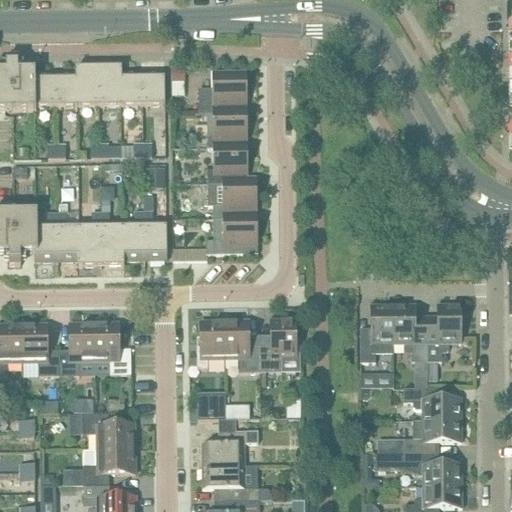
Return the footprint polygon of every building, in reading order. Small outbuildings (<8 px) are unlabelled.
[(99,70),(75,70),(75,75),(77,75),(78,108),(99,108),(99,70)] [(121,70),(99,70),(99,108),(121,108),(121,74),(121,70)] [(183,71),(173,71),(173,83),(183,83),(183,71)] [(0,113),(36,113),(35,109),(35,75),(35,73),(16,73),(16,76),(8,76),(8,73),(0,73),(0,113)] [(121,74),(121,108),(142,108),(142,74),(121,74)] [(164,74),(142,74),(142,108),(165,107),(164,74)] [(35,75),(35,109),(56,109),(56,75),(35,75)] [(75,75),(56,75),(56,109),(78,108),(77,75),(75,75)] [(221,116),(221,115),(221,103),(247,103),(246,79),(212,80),(212,91),(198,91),(199,117),(212,117),(221,116)] [(212,117),(207,117),(207,138),(208,153),(213,153),(213,152),(222,151),(222,150),(221,138),(247,138),(247,115),(221,115),(221,116),(212,117)] [(100,162),(100,146),(91,146),(92,162),(100,162)] [(108,146),(100,146),(100,162),(108,161),(108,146)] [(143,161),(143,146),(135,146),(135,161),(143,161)] [(151,146),(143,146),(143,161),(151,161),(151,146)] [(57,162),(57,147),(48,147),(48,162),(57,162)] [(65,147),(57,147),(57,162),(65,161),(65,147)] [(213,152),(213,153),(213,173),(208,173),(209,187),(222,187),(222,186),(222,174),(247,173),(247,150),(222,150),(222,151),(213,152)] [(17,151),(17,159),(27,159),(27,151),(17,151)] [(14,170),(14,181),(27,182),(27,170),(14,170)] [(161,172),(147,172),(147,188),(161,188),(161,172)] [(222,187),(209,187),(208,187),(208,209),(212,209),(213,223),(231,223),(231,221),(231,209),(257,209),(256,185),(222,186),(222,187)] [(152,200),(144,200),(144,215),(153,215),(152,200)] [(109,202),(101,202),(101,216),(110,216),(109,202)] [(18,255),(35,255),(38,255),(38,230),(37,215),(0,215),(0,255),(10,255),(10,252),(18,252),(18,255)] [(66,216),(57,216),(58,264),(78,264),(80,264),(79,230),(79,215),(66,216)] [(135,229),(122,229),(123,264),(124,264),(144,263),(144,215),(135,215),(135,229)] [(153,215),(144,215),(144,263),(167,263),(166,229),(153,229),(153,215)] [(38,255),(35,255),(35,265),(58,264),(57,216),(49,216),(38,216),(38,230),(38,255)] [(80,264),(78,264),(78,269),(101,269),(101,216),(92,216),(92,230),(79,230),(80,264)] [(110,216),(101,216),(101,269),(124,268),(124,264),(123,264),(122,229),(110,229),(110,216)] [(231,223),(213,223),(213,245),(206,245),(206,258),(257,257),(257,256),(238,256),(237,244),(257,244),(257,221),(231,221),(231,223)] [(371,336),(360,336),(360,366),(375,366),(375,357),(393,356),(393,347),(393,308),(371,308),(371,336)] [(414,308),(393,308),(393,347),(404,347),(404,353),(407,356),(411,356),(411,366),(426,365),(426,336),(414,336),(414,308)] [(438,336),(426,336),(426,365),(427,365),(433,365),(437,365),(439,365),(438,356),(446,356),(449,353),(448,347),(460,347),(460,308),(437,308),(438,336)] [(260,348),(260,375),(299,374),(299,375),(300,375),(300,343),(295,343),(295,323),(270,323),(271,348),(260,348)] [(225,362),(225,324),(200,325),(200,350),(196,350),(197,372),(208,372),(208,363),(225,362)] [(248,324),(225,324),(225,362),(239,362),(239,376),(260,375),(260,348),(248,348),(248,324)] [(95,366),(94,326),(69,327),(69,353),(59,353),(60,380),(80,380),(80,367),(95,366)] [(94,326),(95,366),(110,366),(110,378),(131,378),(130,352),(119,352),(118,326),(94,326)] [(23,368),(23,327),(0,327),(0,380),(8,380),(8,368),(23,368)] [(46,327),(23,327),(23,368),(39,368),(39,381),(60,380),(59,353),(47,353),(46,327)] [(433,365),(427,365),(427,383),(437,383),(437,365),(433,365)] [(361,391),(361,403),(366,403),(372,398),(372,391),(361,391)] [(422,424),(461,424),(461,402),(433,402),(433,391),(413,391),(403,392),(403,406),(413,406),(413,410),(415,413),(422,413),(422,424)] [(58,404),(41,404),(41,417),(58,417),(58,404)] [(123,404),(107,404),(107,414),(123,414),(123,404)] [(197,423),(217,423),(226,422),(226,409),(197,409),(197,423)] [(97,453),(135,453),(135,428),(108,428),(108,416),(82,417),(83,438),(97,438),(97,453)] [(20,433),(35,433),(35,424),(20,424),(20,433)] [(413,442),(404,443),(404,457),(418,457),(433,457),(433,446),(461,445),(461,424),(422,424),(413,424),(413,438),(413,442)] [(35,433),(20,433),(20,442),(35,441),(35,433)] [(202,470),(245,470),(244,447),(259,447),(259,434),(223,434),(223,446),(202,447),(202,470)] [(84,453),(84,490),(109,489),(109,477),(135,477),(135,453),(97,453),(84,453)] [(371,482),(371,457),(363,457),(364,490),(372,490),(379,490),(379,482),(371,482)] [(404,457),(375,457),(375,472),(406,472),(414,479),(416,479),(422,479),(423,490),(461,490),(461,467),(433,468),(433,457),(418,457),(404,457)] [(21,476),(36,476),(35,467),(20,467),(21,476)] [(245,470),(202,470),(202,492),(224,492),(225,504),(249,504),(260,503),(272,503),(272,496),(267,492),(260,492),(249,492),(245,492),(245,470)] [(81,485),(81,472),(66,472),(66,485),(81,485)] [(36,476),(21,476),(21,485),(36,485),(36,476)] [(48,480),(42,480),(42,490),(52,490),(52,484),(48,480)] [(109,500),(109,489),(84,490),(84,510),(97,510),(97,511),(135,511),(136,500),(109,500)] [(52,490),(42,490),(42,502),(56,502),(56,490),(52,490)] [(461,490),(423,490),(423,501),(416,501),(413,504),(414,508),(404,508),(404,511),(433,511),(434,511),(462,511),(461,490)] [(217,511),(259,511),(260,503),(249,504),(225,504),(217,504),(217,511)]
